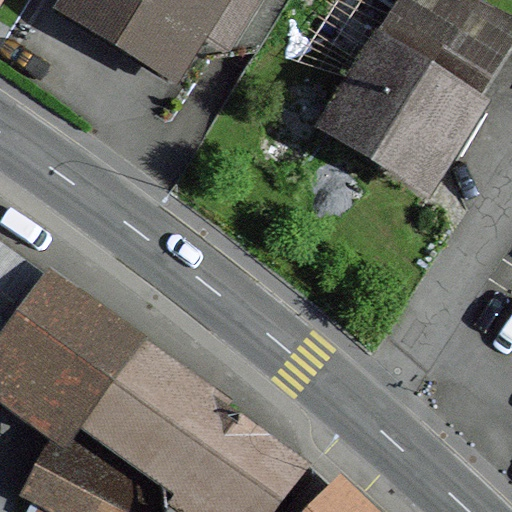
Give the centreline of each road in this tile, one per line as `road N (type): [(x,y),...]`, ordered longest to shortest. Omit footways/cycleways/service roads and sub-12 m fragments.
road 1 (primary): [(352,400),(0,134)]
road 2 (residential): [(352,400),(511,177)]
road 3 (primary): [(469,511),(352,400)]
